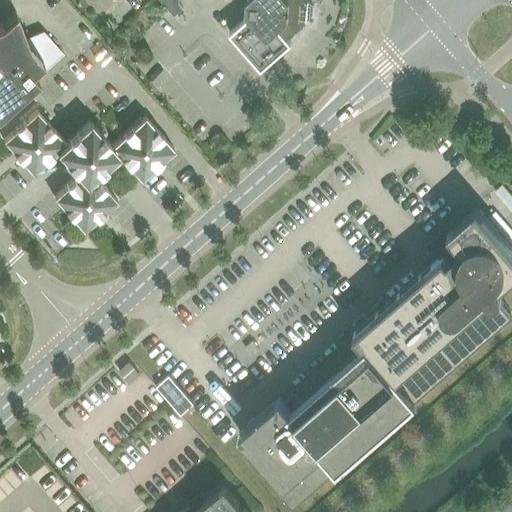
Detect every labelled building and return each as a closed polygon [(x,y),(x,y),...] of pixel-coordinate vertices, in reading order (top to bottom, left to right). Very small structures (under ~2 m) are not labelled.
[(160,0),(175,16),(184,8),(179,2),(178,0),(160,0)] [(246,0),(245,12),(248,16),(230,32),(262,68),(292,42),(287,37),(313,14),(314,6),(308,0),(246,0)] [(0,101),(20,84),(24,87),(27,84),(28,84),(63,53),(45,33),(31,46),(29,44),(19,20),(3,26),(3,24),(0,25),(0,101)] [(111,145),(90,121),(66,143),(36,109),(3,139),(33,173),(57,151),(78,175),(54,197),(84,230),(117,200),(96,176),(120,155),(141,179),(175,149),(145,116),(111,145)] [(502,294),(502,290),(500,286),(511,275),(511,246),(477,206),(448,232),(453,238),(438,251),(442,256),(354,332),(366,347),(293,411),(280,397),(240,432),(278,475),(272,480),(293,504),(511,313),(511,311),(499,297),(502,294)] [(129,361),(119,370),(129,382),(139,372),(129,361)] [(202,503),(203,503),(193,511),(249,511),(225,484),(213,494),(202,503)]
